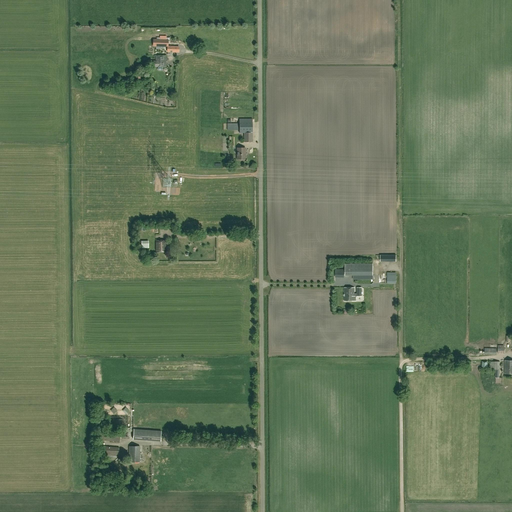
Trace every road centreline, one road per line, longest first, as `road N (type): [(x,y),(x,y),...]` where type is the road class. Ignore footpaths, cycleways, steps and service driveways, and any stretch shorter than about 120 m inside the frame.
road 1 (unclassified): [(263,511),(260,0)]
road 2 (track): [(399,0),(401,266)]
road 3 (track): [(401,511),(401,266)]
